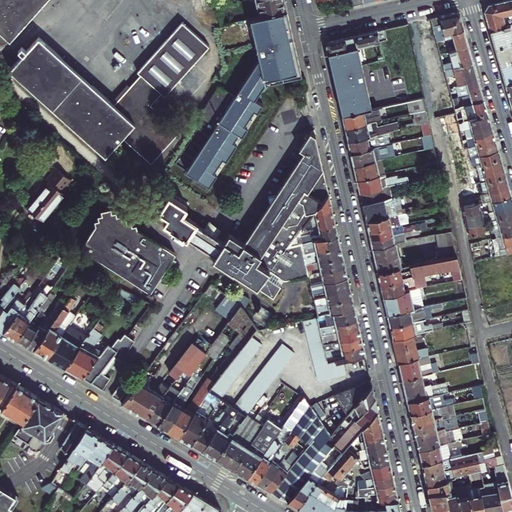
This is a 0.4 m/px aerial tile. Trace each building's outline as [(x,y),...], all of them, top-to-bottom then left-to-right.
[(0,0),(0,30),(6,36),(38,0),(0,0)] [(255,0),(259,15),(286,9),(283,0),(255,0)] [(503,16),(507,15),(511,13),(511,0),(508,0),(494,3),(497,15),(502,14),(503,16)] [(503,16),(502,14),(497,15),(494,3),(485,5),(483,8),(490,31),(506,27),(503,16)] [(185,170),(208,186),(265,103),(257,98),(266,85),(295,78),(301,76),(286,9),(259,15),(251,17),(259,56),(234,95),(219,84),(199,115),(215,125),(185,170)] [(440,16),(442,24),(442,25),(461,20),(459,14),(456,12),(440,16)] [(446,34),(446,37),(452,35),(451,32),(463,29),(461,20),(442,25),(442,24),(436,25),(433,26),(434,33),(441,31),(441,35),(442,35),(446,34)] [(59,54),(57,56),(34,35),(5,66),(102,152),(118,133),(147,160),(175,129),(145,103),(155,91),(159,94),(203,44),(176,21),(133,71),(136,73),(125,85),(122,83),(107,100),(87,82),(89,80),(59,54)] [(490,31),(495,49),(511,43),(511,32),(510,25),(506,27),(490,31)] [(369,43),(375,41),(387,39),(385,29),(367,33),(369,43)] [(440,54),(445,52),(468,46),(463,29),(451,32),(452,35),(446,37),(448,45),(438,48),(440,54)] [(369,43),(367,33),(355,36),(357,45),(369,43)] [(355,36),(328,42),(326,45),(327,52),(357,45),(355,36)] [(511,43),(495,49),(500,67),(511,63),(511,43)] [(357,45),(327,52),(342,115),(371,108),(357,45)] [(455,67),(461,65),(473,62),(468,46),(445,52),(446,57),(452,55),(455,67)] [(473,62),(461,65),(466,85),(478,82),(473,62)] [(511,63),(500,67),(505,84),(511,81),(511,63)] [(305,91),(301,76),(295,78),(299,92),(305,91)] [(457,97),(469,94),(481,90),(478,82),(466,85),(455,89),(457,97)] [(471,103),(483,99),(481,90),(469,94),(471,103)] [(473,109),(475,114),(487,111),(483,99),(471,103),(473,109)] [(309,111),(308,104),(301,106),(302,113),(309,111)] [(342,115),(345,128),(376,120),(374,114),(386,112),(385,105),(371,108),(342,115)] [(465,112),(464,105),(459,106),(454,108),(456,112),(458,119),(463,118),(465,117),(464,112),(465,112)] [(415,124),(428,121),(427,118),(425,109),(412,112),(415,124)] [(467,129),(490,122),(487,111),(475,114),(476,118),(473,119),(471,119),(468,120),(465,121),(467,129)] [(348,140),(383,131),(398,128),(397,121),(377,125),(376,120),(345,128),(348,140)] [(469,138),(493,131),(490,122),(467,129),(469,138)] [(348,140),(350,152),(370,147),(381,145),(386,144),(383,131),(348,140)] [(469,138),(472,147),(495,140),(493,131),(469,138)] [(328,193),(315,137),(309,133),(298,150),(302,153),(238,251),(224,241),(223,242),(195,224),(196,223),(195,222),(185,237),(214,256),(212,259),(233,272),(257,287),(288,245),(291,241),(298,231),(302,227),(311,215),(328,193)] [(430,133),(423,135),(424,141),(416,143),(418,150),(433,146),(430,133)] [(472,147),(474,155),(498,148),(495,140),(472,147)] [(376,159),(393,156),(398,154),(397,150),(382,153),(381,145),(370,147),(350,152),(353,164),(376,159)] [(473,156),(475,165),(500,157),(498,148),(474,155),(473,156)] [(478,173),(503,166),(500,157),(475,165),(478,173)] [(353,164),(357,179),(379,174),(376,159),(353,164)] [(67,176),(53,165),(44,177),(46,179),(25,206),(40,218),(61,191),(58,188),(67,176)] [(478,173),(480,182),(505,175),(503,166),(478,173)] [(396,178),(404,176),(402,169),(395,171),(395,175),(396,178)] [(357,179),(359,191),(382,186),(408,180),(407,175),(404,176),(396,178),(395,175),(380,178),(379,174),(357,179)] [(489,192),(509,186),(505,175),(480,182),(482,190),(488,189),(489,192)] [(359,191),(362,203),(384,198),(382,186),(359,191)] [(489,192),(491,201),(511,195),(509,186),(489,192)] [(430,197),(443,194),(442,187),(428,190),(430,197)] [(320,213),(332,210),(328,193),(311,215),(315,214),(316,217),(321,216),(320,213)] [(169,195),(159,211),(168,217),(164,223),(185,237),(195,222),(181,214),(186,207),(187,206),(169,194),(168,195),(169,195)] [(488,201),(490,210),(511,204),(511,198),(511,195),(491,201),(488,201)] [(362,203),(366,220),(396,214),(392,197),(384,198),(362,203)] [(476,203),(463,206),(465,215),(480,211),(487,210),(486,206),(478,203),(478,200),(475,201),(476,203)] [(488,211),(490,220),(511,213),(511,204),(490,210),(488,211)] [(80,248),(127,278),(153,239),(106,209),(80,248)] [(318,228),(335,224),(332,210),(320,213),(321,216),(316,217),(318,228)] [(465,215),(467,226),(483,223),(485,222),(484,216),(481,216),(480,211),(465,215)] [(492,229),(499,226),(511,222),(511,213),(490,220),(492,229)] [(368,231),(391,226),(397,225),(399,224),(397,214),(396,214),(366,220),(368,231)] [(511,222),(499,226),(501,235),(511,231),(511,222)] [(483,223),(467,226),(469,235),(485,232),(483,223)] [(310,240),(313,240),(337,233),(335,224),(318,228),(319,232),(309,235),(310,240)] [(370,239),(393,234),(391,226),(368,231),(370,239)] [(440,258),(456,255),(456,254),(455,253),(450,230),(434,234),(439,258),(440,258)] [(504,244),(506,252),(511,250),(511,231),(501,235),(497,237),(499,245),(504,244)] [(306,252),(315,250),(340,244),(337,233),(313,240),(310,240),(300,242),(302,249),(303,253),(306,252)] [(372,247),(394,242),(393,234),(370,239),(372,247)] [(153,239),(127,278),(149,292),(174,253),(153,239)] [(283,279),(307,274),(306,269),(305,263),(304,260),(303,253),(302,249),(300,242),(294,244),(288,245),(257,287),(271,297),(279,285),(274,282),(277,276),(283,279)] [(378,271),(399,267),(401,267),(396,242),(394,242),(372,247),(378,271)] [(308,262),(318,260),(342,255),(340,244),(315,250),(306,252),(303,253),(304,260),(305,263),(308,262)] [(319,266),(320,271),(344,265),(342,255),(318,260),(308,262),(305,263),(306,269),(319,266)] [(460,273),(459,266),(456,255),(440,258),(442,270),(450,268),(452,279),(457,278),(461,277),(460,273)] [(428,273),(442,270),(440,258),(439,258),(426,261),(428,273)] [(410,265),(412,273),(412,276),(413,279),(414,285),(425,283),(423,274),(428,273),(426,261),(410,265)] [(344,265),(320,271),(322,279),(346,273),(344,265)] [(378,271),(380,283),(402,278),(399,267),(378,271)] [(322,279),(325,292),(349,286),(346,273),(322,279)] [(0,309),(2,306),(24,277),(22,276),(20,275),(18,276),(16,278),(15,278),(5,290),(0,286),(0,309)] [(383,294),(383,295),(404,290),(410,289),(415,288),(414,286),(414,285),(413,279),(412,276),(408,277),(402,278),(380,283),(383,294)] [(39,304),(41,301),(48,292),(51,288),(46,285),(42,289),(41,288),(29,305),(24,302),(19,309),(18,308),(3,330),(16,338),(31,316),(36,309),(38,306),(39,304)] [(325,292),(327,303),(352,297),(349,286),(325,292)] [(25,300),(32,291),(29,289),(22,297),(25,300)] [(383,295),(387,313),(413,307),(410,289),(404,290),(383,295)] [(6,309),(2,306),(0,309),(0,328),(3,330),(18,308),(19,309),(24,302),(16,296),(6,309)] [(352,297),(327,303),(330,313),(332,313),(354,308),(352,297)] [(447,300),(424,305),(425,309),(448,304),(447,300)] [(39,324),(25,344),(33,348),(62,306),(57,302),(41,325),(39,324)] [(46,356),(64,331),(57,326),(68,310),(67,309),(69,305),(65,302),(64,303),(62,306),(33,348),(46,356)] [(413,321),(424,318),(422,306),(413,307),(387,313),(390,325),(413,321)] [(356,319),(354,308),(332,313),(335,324),(356,319)] [(75,315),(68,310),(57,326),(64,331),(70,322),(75,315)] [(16,338),(25,344),(39,324),(45,315),(40,312),(36,318),(31,316),(16,338)] [(302,320),(317,380),(345,374),(342,360),(334,361),(327,363),(324,353),(324,350),(321,341),(321,338),(320,336),(318,328),(318,325),(317,323),(316,316),(302,320)] [(64,367),(80,377),(97,354),(99,355),(101,352),(92,346),(101,333),(97,330),(104,321),(99,318),(86,335),(64,367)] [(320,336),(337,332),(358,327),(356,319),(335,324),(321,327),(318,328),(320,336)] [(471,345),(475,345),(470,320),(466,321),(471,345)] [(390,325),(393,337),(412,333),(415,332),(413,321),(390,325)] [(46,356),(64,367),(86,335),(71,326),(73,324),(70,322),(64,331),(46,356)] [(337,332),(338,340),(360,335),(358,327),(337,332)] [(97,375),(116,350),(119,347),(127,336),(123,333),(119,339),(117,337),(113,342),(110,347),(107,344),(101,352),(99,355),(97,354),(80,377),(91,383),(97,375)] [(393,337),(398,362),(418,357),(412,333),(393,337)] [(97,375),(91,383),(101,389),(109,377),(104,374),(117,358),(121,361),(134,340),(127,335),(127,336),(119,347),(116,350),(97,375)] [(238,340),(214,371),(220,375),(248,339),(242,335),(240,338),(244,340),(242,343),(238,340)] [(332,351),(362,344),(360,335),(338,340),(325,343),(324,340),(321,341),(324,350),(331,349),(332,351)] [(261,345),(250,336),(248,339),(220,375),(207,392),(216,397),(219,399),(261,345)] [(183,368),(189,374),(194,367),(206,351),(192,341),(176,363),(175,363),(155,390),(138,379),(121,401),(146,416),(166,390),(171,384),(183,368)] [(281,344),(231,409),(243,418),(293,353),(281,344)] [(333,355),(334,361),(342,360),(365,354),(362,344),(332,351),(331,349),(324,350),(324,353),(327,352),(329,356),(333,355)] [(402,379),(422,374),(420,369),(418,357),(398,362),(402,379)] [(182,388),(192,376),(189,374),(183,368),(171,384),(174,386),(176,383),(182,388)] [(220,375),(214,371),(213,371),(187,409),(172,432),(178,436),(204,397),(207,392),(220,375)] [(0,398),(2,396),(12,380),(0,373),(0,398)] [(407,400),(437,394),(448,391),(447,385),(431,389),(429,383),(424,384),(422,374),(402,379),(407,400)] [(182,388),(181,391),(176,397),(157,423),(166,428),(182,405),(192,389),(189,387),(196,378),(192,375),(192,376),(182,388)] [(335,398),(346,415),(348,412),(354,405),(371,385),(370,379),(335,398)] [(12,380),(2,396),(7,400),(1,409),(23,422),(40,398),(12,380)] [(117,384),(111,395),(118,400),(125,389),(117,384)] [(181,391),(174,386),(171,384),(166,390),(176,397),(181,391)] [(371,385),(354,405),(356,412),(352,416),(350,419),(353,421),(354,420),(374,396),(371,385)] [(176,397),(166,390),(146,416),(157,423),(176,397)] [(410,412),(440,406),(438,397),(437,394),(407,400),(410,412)] [(287,501),(319,462),(332,447),(330,444),(325,440),(330,434),(302,395),(282,424),(290,430),(299,436),(308,442),(300,452),(298,454),(268,491),(287,501)] [(363,428),(377,411),(374,396),(354,420),(363,428)] [(178,436),(190,443),(206,419),(214,407),(219,399),(216,397),(214,400),(209,401),(204,397),(178,436)] [(64,412),(40,398),(23,422),(20,427),(15,435),(28,443),(29,447),(35,450),(41,450),(47,440),(51,438),(55,432),(53,429),(64,412)] [(201,449),(231,408),(219,399),(214,407),(222,412),(218,417),(214,419),(212,422),(206,419),(190,443),(201,449)] [(448,404),(440,406),(441,414),(450,413),(448,404)] [(172,432),(187,409),(182,405),(166,428),(172,432)] [(410,412),(413,424),(442,418),(449,416),(455,415),(454,411),(450,413),(441,414),(440,406),(410,412)] [(215,458),(229,438),(232,434),(229,432),(227,434),(224,432),(234,418),(240,423),(243,418),(231,409),(231,408),(201,449),(215,458)] [(485,408),(463,413),(465,425),(487,420),(485,408)] [(23,422),(1,409),(0,411),(0,414),(20,427),(23,422)] [(362,431),(381,426),(377,411),(363,428),(361,429),(362,431)] [(449,416),(442,418),(444,426),(451,424),(449,416)] [(229,438),(215,458),(246,477),(278,430),(265,421),(260,428),(243,418),(240,423),(232,434),(229,438)] [(442,418),(413,424),(415,436),(458,427),(457,423),(451,424),(444,426),(442,418)] [(363,428),(354,420),(353,421),(351,424),(348,427),(357,434),(361,429),(363,428)] [(87,427),(77,421),(61,448),(70,454),(87,427)] [(383,436),(381,426),(362,431),(364,440),(383,436)] [(87,427),(70,454),(62,467),(69,470),(82,450),(88,454),(100,435),(87,427)] [(345,448),(356,435),(357,434),(348,427),(335,444),(332,442),(330,444),(332,447),(333,445),(342,452),(345,448)] [(418,448),(446,442),(447,441),(446,433),(458,431),(458,427),(415,436),(418,448)] [(254,482),(269,460),(266,458),(269,453),(271,453),(285,433),(279,429),(278,430),(246,477),(254,482)] [(299,436),(290,430),(283,441),(291,447),(291,446),(299,436)] [(96,468),(114,443),(100,435),(88,454),(94,458),(80,478),(86,482),(87,481),(96,468)] [(308,442),(299,436),(291,446),(300,452),(308,442)] [(385,445),(383,436),(364,440),(357,442),(359,451),(366,449),(385,445)] [(453,440),(454,446),(469,443),(467,437),(453,440)] [(456,455),(454,446),(453,440),(447,441),(446,442),(450,457),(456,455)] [(418,448),(421,463),(441,458),(446,457),(450,457),(446,442),(418,448)] [(129,452),(114,443),(96,468),(87,481),(98,490),(102,484),(113,472),(129,452)] [(366,449),(368,458),(387,454),(385,445),(366,449)] [(502,459),(502,456),(494,458),(492,447),(481,450),(484,460),(492,459),(493,464),(503,461),(502,459)] [(261,486),(278,463),(276,462),(282,454),(279,452),(281,450),(278,448),(269,461),(269,460),(254,482),(261,486)] [(339,455),(351,466),(357,459),(356,458),(353,455),(350,452),(345,448),(342,452),(339,455)] [(452,467),(453,476),(480,470),(479,464),(476,451),(456,455),(450,457),(450,462),(452,467)] [(129,452),(113,472),(102,484),(108,489),(114,483),(120,487),(142,461),(129,452)] [(268,491),(298,454),(296,452),(294,454),(292,452),(285,461),(282,459),(278,463),(261,486),(268,491)] [(387,454),(368,458),(370,466),(389,462),(387,454)] [(345,473),(351,466),(339,455),(333,462),(345,473)] [(421,463),(424,474),(443,469),(441,458),(421,463)] [(142,461),(120,487),(101,510),(103,511),(104,511),(115,500),(118,502),(127,491),(132,496),(155,468),(142,461)] [(297,508),(317,482),(327,470),(330,466),(327,465),(325,467),(319,462),(287,501),(297,508)] [(344,475),(345,473),(333,462),(330,466),(327,470),(333,474),(335,476),(338,478),(341,481),(344,482),(347,485),(350,487),(353,482),(344,475)] [(392,474),(390,465),(371,470),(361,475),(365,480),(392,474)] [(424,474),(426,484),(447,479),(454,478),(453,476),(452,467),(443,469),(424,474)] [(499,482),(497,482),(502,510),(503,510),(511,506),(511,494),(509,485),(506,471),(504,467),(498,468),(498,473),(499,482)] [(155,468),(132,496),(118,511),(124,511),(128,508),(131,510),(141,500),(145,503),(168,476),(155,468)] [(449,488),(461,486),(468,484),(471,484),(471,485),(471,487),(475,486),(479,486),(483,485),(480,470),(453,476),(454,478),(447,479),(449,488)] [(394,483),(392,474),(365,480),(366,485),(374,483),(375,487),(394,483)] [(168,476),(145,503),(138,511),(156,511),(180,484),(168,476)] [(451,494),(449,488),(447,479),(426,484),(432,511),(449,511),(446,496),(451,494)] [(502,510),(497,482),(494,481),(490,482),(492,492),(490,492),(493,511),(502,510)] [(304,511),(308,511),(326,488),(317,482),(297,508),(304,511)] [(368,496),(376,494),(396,491),(394,483),(375,487),(374,483),(366,485),(366,487),(356,488),(357,497),(367,496),(368,496)] [(180,484),(156,511),(176,511),(193,492),(180,484)] [(0,511),(8,511),(18,497),(0,485),(0,511)] [(461,511),(458,496),(457,493),(463,491),(462,488),(461,486),(449,488),(451,494),(446,496),(449,511),(461,511)] [(64,490),(59,487),(46,504),(51,508),(64,490)] [(321,511),(334,494),(326,488),(308,511),(321,511)] [(396,491),(376,494),(378,501),(380,501),(398,500),(396,491)] [(193,492),(176,511),(220,511),(220,509),(193,492)] [(490,492),(480,493),(483,511),(491,511),(493,511),(490,492)] [(483,511),(480,493),(469,495),(468,495),(471,511),(483,511)] [(333,511),(339,496),(334,494),(321,511),(333,511)] [(471,511),(468,495),(458,496),(461,511),(471,511)] [(344,511),(344,508),(345,501),(345,500),(339,496),(333,511),(344,511)] [(356,508),(356,511),(366,511),(366,509),(364,500),(367,500),(367,496),(357,497),(357,500),(356,508)] [(355,500),(345,501),(344,508),(344,511),(356,511),(356,508),(357,500),(357,497),(355,497),(355,500)] [(115,500),(104,511),(109,511),(118,502),(115,500)] [(400,511),(398,500),(380,501),(381,504),(385,504),(386,507),(376,508),(376,509),(377,511),(400,511)]
